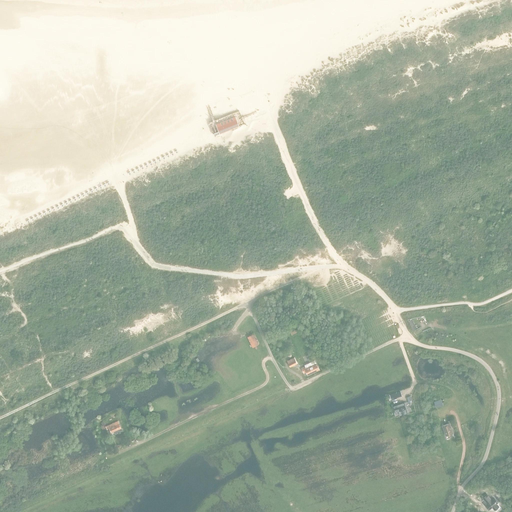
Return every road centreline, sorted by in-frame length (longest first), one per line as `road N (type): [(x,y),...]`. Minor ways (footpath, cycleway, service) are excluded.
road 1 (unclassified): [(450,511),(483,460),(497,386),(476,358),(418,343),(407,332)]
road 2 (unclassified): [(407,332),(291,389),(286,382)]
